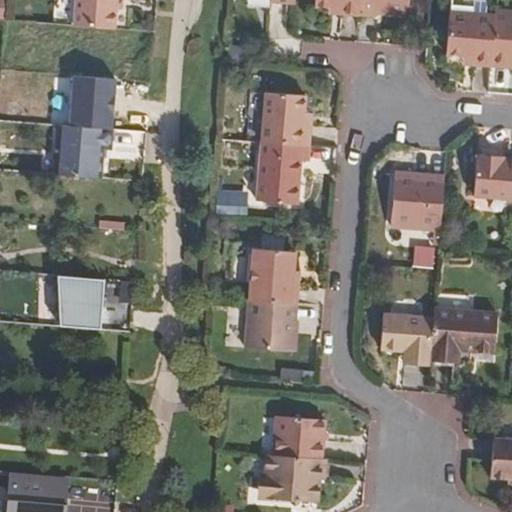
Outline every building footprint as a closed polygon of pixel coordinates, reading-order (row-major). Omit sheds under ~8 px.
[(112,33),(114,0),(73,0),(72,29),(112,33)] [(299,16),(300,0),(273,0),(273,15),(299,16)] [(363,0),(312,0),(311,18),(341,20),(341,26),(361,27),(363,0)] [(409,0),(363,0),(361,27),(380,29),(380,24),(407,27),(409,0)] [(284,38),(286,23),(268,21),(266,36),(284,38)] [(493,78),(511,79),(511,72),(511,23),(497,23),(497,28),(493,78)] [(493,78),(497,28),(450,25),(448,66),(477,68),(477,77),(493,78)] [(266,102),(262,153),(310,157),(311,136),(302,135),(305,104),(266,102)] [(53,177),(99,179),(101,128),(55,126),(53,177)] [(504,157),(507,140),(478,135),(475,153),(504,157)] [(309,171),(310,157),(262,153),(258,206),(296,209),(299,171),(309,171)] [(511,211),(511,172),(503,172),(503,167),(480,166),(477,209),(511,211)] [(443,243),(447,190),(419,189),(418,193),(396,192),(393,240),(443,243)] [(244,216),(245,192),(214,191),(213,215),(244,216)] [(412,246),(411,267),(433,269),(434,247),(412,246)] [(254,263),(250,314),(298,317),(299,298),(292,298),(295,265),(254,263)] [(101,330),(101,279),(53,279),(52,330),(101,330)] [(130,303),(130,282),(116,282),(116,303),(130,303)] [(51,292),(38,292),(39,316),(52,315),(51,292)] [(298,317),(250,314),(247,359),(294,363),(298,317)] [(500,325),(438,320),(437,328),(434,372),(461,373),(461,362),(499,363),(500,325)] [(434,372),(437,328),(387,325),(385,358),(408,359),(408,370),(434,372)] [(122,431),(123,418),(106,417),(105,430),(122,431)] [(278,428),(275,466),(324,471),(325,431),(278,428)] [(511,450),(495,450),(493,487),(510,487),(510,494),(511,493),(511,450)] [(327,491),(328,471),(324,471),(275,466),(268,465),(265,509),(309,511),(318,511),(319,491),(327,491)] [(0,511),(64,511),(64,474),(0,475),(0,511)]
